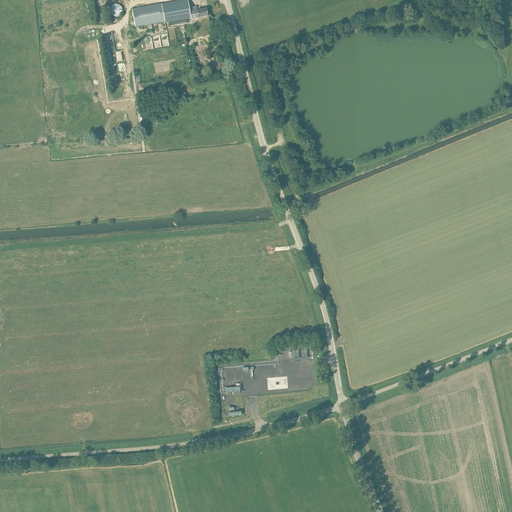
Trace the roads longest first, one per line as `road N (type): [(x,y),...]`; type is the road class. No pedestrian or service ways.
road 1 (unclassified): [(341,406),(327,323),(263,148),(227,0)]
road 2 (unclassified): [(0,459),(188,443),(341,406)]
road 3 (unclassified): [(341,406),(511,339)]
